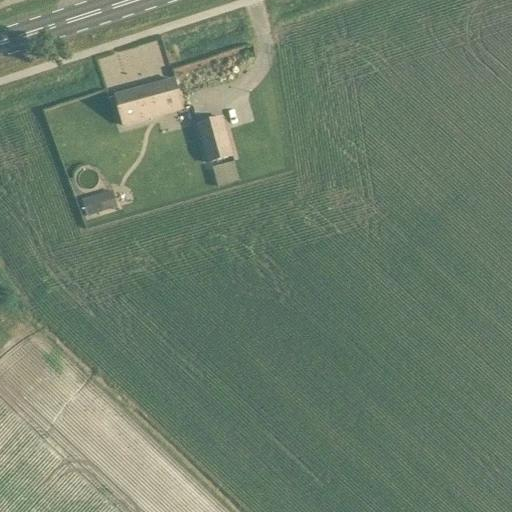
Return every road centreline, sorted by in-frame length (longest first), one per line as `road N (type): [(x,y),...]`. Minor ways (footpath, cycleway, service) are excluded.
road 1 (track): [(218,511),(40,340),(0,325)]
road 2 (primary): [(0,43),(134,0)]
